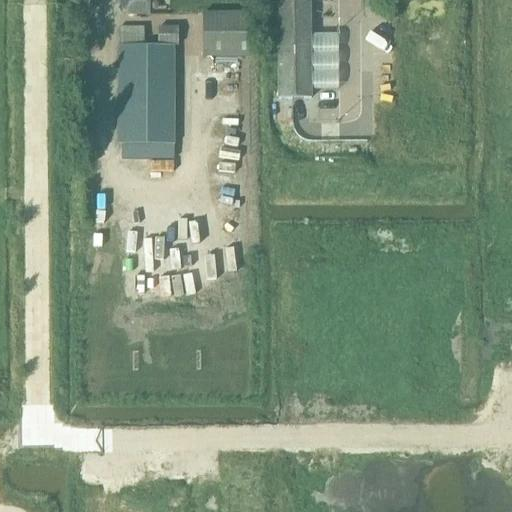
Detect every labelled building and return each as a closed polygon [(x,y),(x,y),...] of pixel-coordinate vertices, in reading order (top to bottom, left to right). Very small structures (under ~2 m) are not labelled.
[(120,0),(120,14),(147,14),(146,0),(120,0)] [(381,0),(346,0),(346,37),(382,40),(381,0)] [(469,0),(426,0),(427,21),(469,21),(469,0)] [(204,16),(204,59),(251,59),(251,15),(204,16)] [(116,143),(143,144),(172,144),(172,46),(142,46),(142,26),(116,26),(116,90),(116,143)] [(156,44),(176,44),(176,27),(157,26),(156,44)] [(444,161),(306,161),(306,195),(445,193),(444,161)]
